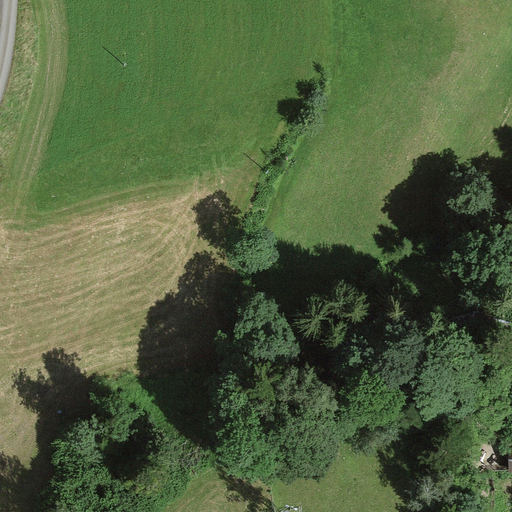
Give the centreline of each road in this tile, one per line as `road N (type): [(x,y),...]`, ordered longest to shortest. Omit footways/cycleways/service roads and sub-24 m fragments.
road 1 (track): [(511,334),(472,326),(399,346),(325,350),(292,337),(268,311),(262,262),(271,217),(335,79),(333,0)]
road 2 (track): [(486,511),(485,448),(511,384)]
